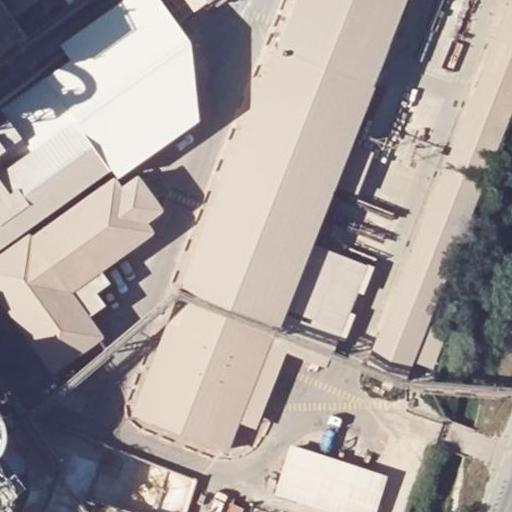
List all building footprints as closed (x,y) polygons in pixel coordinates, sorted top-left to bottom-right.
[(294,0),(275,48),(370,85),(403,0),(294,0)] [(408,380),(510,121),(511,115),(511,0),(510,0),(367,364),(408,380)] [(273,330),(308,243),(330,186),(347,143),(370,85),(275,48),(129,416),(225,453),(273,330)] [(0,173),(31,151),(0,106),(0,173)] [(0,242),(107,167),(74,121),(31,151),(0,173),(0,242)] [(94,291),(108,282),(100,271),(154,233),(146,221),(161,210),(137,174),(120,185),(115,178),(30,237),(28,233),(0,252),(0,299),(52,371),(102,336),(88,315),(103,305),(94,291)] [(308,243),(273,330),(334,353),(368,267),(308,243)] [(314,461),(299,456),(287,489),(354,511),(388,511),(397,489),(383,484),(389,468),(320,444),(314,461)]
